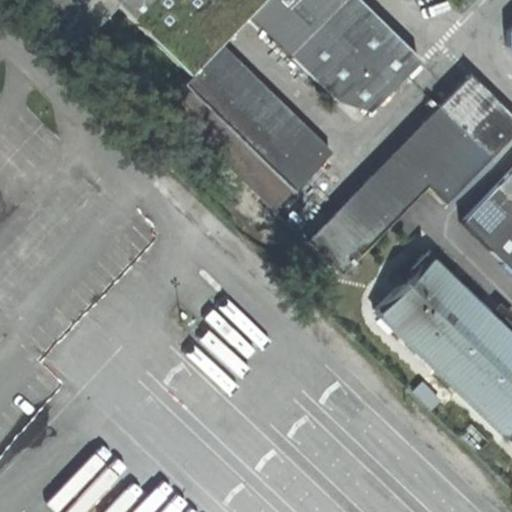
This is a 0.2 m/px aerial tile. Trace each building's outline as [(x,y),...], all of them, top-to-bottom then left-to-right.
[(119,6),(112,0),(50,0),(44,7),(82,44),(119,6)] [(112,0),(119,6),(192,76),(221,47),(249,17),(266,0),(112,0)] [(420,62),(355,0),(266,0),(249,17),(340,103),(372,113),(420,62)] [(333,155),(221,47),(192,76),(163,107),(275,215),(333,155)] [(308,243),(342,276),(427,189),(447,207),(511,140),(511,121),(468,79),(308,243)] [(511,162),(453,225),(511,281),(511,162)] [(500,437),(511,423),(511,346),(420,259),(369,313),(500,437)]
